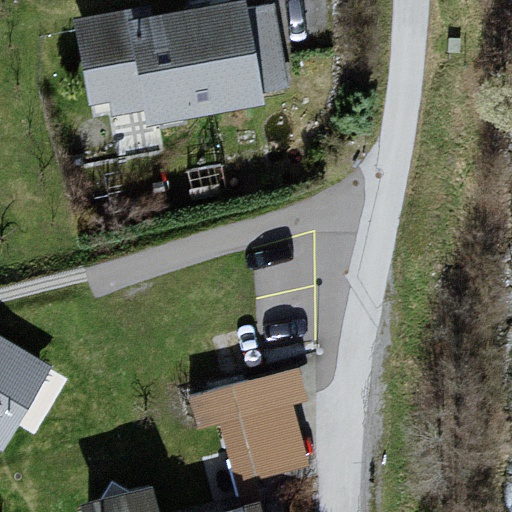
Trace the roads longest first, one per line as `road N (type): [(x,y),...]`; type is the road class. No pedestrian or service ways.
road 1 (residential): [(411,0),(398,116),(347,384),(343,511)]
road 2 (unknown): [(100,286),(235,243),(379,216)]
